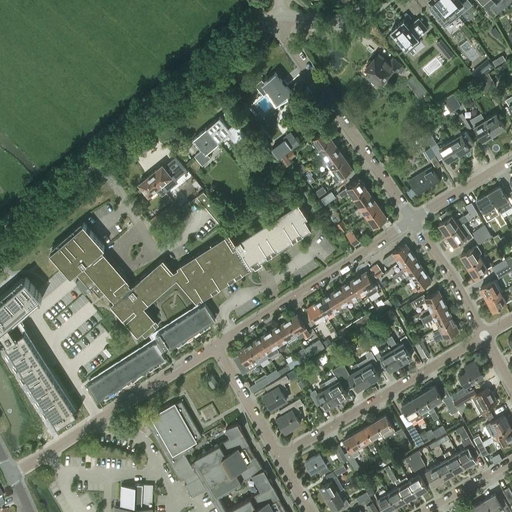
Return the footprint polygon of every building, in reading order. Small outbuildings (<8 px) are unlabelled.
[(444,27),(458,16),(445,0),(429,0),(436,8),(431,12),(444,27)] [(445,0),(458,16),(472,4),(468,0),(445,0)] [(492,0),(481,0),(479,2),(493,17),(511,0),(500,0),(496,4),(494,2),(492,0)] [(403,20),(399,23),(399,24),(396,26),(395,26),(391,30),(408,50),(420,40),(417,36),(419,35),(427,28),(418,18),(410,24),(411,25),(409,26),(403,20)] [(446,58),(451,54),(440,40),(436,44),(446,58)] [(369,70),(366,74),(378,84),(384,76),(386,77),(394,67),(401,72),(405,67),(393,58),(389,63),(378,54),(367,68),(369,70)] [(260,80),(255,85),(263,94),(266,91),(276,106),(288,99),(286,96),(291,91),(275,72),(263,82),(260,80)] [(488,72),(483,75),(491,88),(496,85),(488,72)] [(412,75),(406,80),(419,96),(425,92),(412,75)] [(491,88),(483,75),(477,79),(485,92),(491,88)] [(454,93),(449,96),(456,109),(461,106),(454,93)] [(456,109),(449,96),(442,100),(450,113),(456,109)] [(486,118),(494,133),(495,132),(495,133),(500,130),(500,129),(505,127),(496,112),(486,118)] [(206,127),(218,141),(229,132),(236,141),(246,133),(239,123),(231,130),(220,116),(206,127)] [(494,133),(486,118),(474,125),(483,140),(484,139),(484,140),(489,137),(489,136),(494,133)] [(218,141),(206,127),(193,137),(193,138),(191,140),(200,150),(194,155),(202,164),(210,158),(205,152),(218,141)] [(451,139),(459,153),(460,153),(460,154),(465,151),(465,150),(470,147),(475,144),(466,130),(462,132),(459,128),(453,132),(456,136),(451,139)] [(318,148),(332,139),(325,129),(311,138),(318,148)] [(431,146),(437,143),(429,131),(423,134),(431,146)] [(284,139),(271,149),(279,158),(291,148),(284,139)] [(339,149),(332,139),(318,148),(325,158),(339,149)] [(455,157),(454,156),(459,153),(451,139),(439,146),(445,156),(448,160),(449,159),(450,160),(455,157)] [(291,158),(297,153),(292,147),(287,152),(291,158)] [(325,158),(321,160),(324,165),(328,163),(332,168),(346,158),(339,149),(325,158)] [(285,154),(279,158),(286,167),(292,163),(285,154)] [(441,163),(438,159),(437,159),(434,154),(429,156),(430,158),(436,168),(441,165),(439,163),(441,163)] [(168,163),(179,175),(186,170),(175,157),(168,163)] [(352,168),(346,158),(332,168),(336,174),(332,177),(337,183),(342,179),(340,177),(352,168)] [(307,171),(307,170),(300,161),(295,164),(302,174),(303,174),(307,171)] [(150,173),(165,192),(170,189),(165,183),(166,182),(165,181),(172,176),(162,164),(150,173)] [(431,166),(409,179),(417,193),(439,180),(431,166)] [(307,171),(303,174),(310,183),(315,180),(311,175),(313,174),(309,169),(307,170),(307,171)] [(165,192),(150,173),(139,183),(148,195),(155,189),(156,190),(157,189),(162,195),(165,192)] [(353,197),(366,188),(359,178),(348,186),(347,186),(338,192),(342,197),(349,191),(353,197)] [(500,185),(488,192),(501,213),(511,207),(511,206),(511,205),(510,203),(507,198),(508,198),(500,185)] [(323,186),(315,191),(319,196),(327,191),(323,186)] [(366,188),(353,197),(360,206),(355,210),(347,216),(373,198),(366,188)] [(331,191),(321,199),(325,204),(336,197),(331,191)] [(488,192),(477,199),(484,212),(488,218),(494,214),(498,220),(503,217),(501,213),(488,192)] [(380,208),(373,198),(347,216),(349,218),(353,215),(354,217),(363,210),(367,217),(380,208)] [(78,274),(80,278),(87,286),(100,297),(106,291),(111,297),(112,297),(114,300),(111,303),(138,335),(141,332),(145,337),(156,327),(153,324),(152,322),(151,322),(154,319),(154,320),(155,319),(144,305),(178,278),(197,302),(198,301),(201,298),(202,299),(212,293),(213,294),(220,289),(219,288),(229,282),(230,283),(244,274),(243,273),(253,266),(254,267),(260,263),(260,262),(267,257),(268,258),(279,251),(278,250),(292,241),(293,242),(304,235),(303,233),(311,228),(305,219),(307,217),(298,202),(235,243),(229,233),(219,240),(218,239),(204,248),(205,249),(195,256),(194,255),(187,259),(188,260),(178,267),(179,269),(174,272),(164,259),(154,267),(153,266),(140,277),(141,278),(132,286),(129,283),(130,282),(125,277),(126,276),(109,255),(108,256),(103,251),(102,252),(101,250),(105,246),(85,222),(51,251),(71,275),(75,272),(78,274)] [(173,202),(158,214),(162,219),(177,208),(173,202)] [(464,215),(467,220),(477,213),(478,213),(478,212),(471,202),(465,206),(469,212),(464,215)] [(380,208),(367,217),(374,226),(387,217),(380,208)] [(451,215),(439,223),(446,234),(464,222),(467,220),(464,215),(464,214),(455,221),(451,215)] [(336,224),(343,219),(342,219),(341,220),(337,215),(333,218),(336,223),(336,224)] [(348,227),(343,219),(336,224),(341,231),(348,227)] [(464,222),(446,234),(450,239),(448,240),(451,245),(453,244),(454,245),(466,236),(468,239),(473,235),(471,233),(467,227),(464,223),(464,222)] [(471,233),(473,235),(475,238),(488,229),(484,224),(471,233)] [(478,244),(492,235),(488,229),(475,238),(478,244)] [(352,230),(347,234),(354,244),(359,241),(352,230)] [(498,234),(492,237),(499,249),(505,245),(498,234)] [(400,262),(412,253),(405,243),(383,259),(386,264),(396,257),(400,262)] [(468,266),(480,258),(478,254),(481,251),(477,244),(473,246),(473,247),(461,255),(468,266)] [(412,253),(400,262),(403,267),(392,275),(395,279),(419,262),(412,253)] [(480,258),(468,266),(475,277),(487,269),(480,258)] [(491,267),(495,273),(508,264),(505,258),(502,260),(491,267)] [(419,262),(395,279),(397,282),(408,274),(412,280),(425,271),(419,262)] [(377,263),(370,268),(377,278),(384,272),(377,263)] [(495,273),(498,278),(511,270),(508,264),(495,273)] [(366,271),(356,277),(365,291),(368,296),(378,289),(375,284),(374,284),(366,271)] [(425,271),(412,280),(416,285),(412,287),(412,288),(408,291),(413,298),(416,295),(414,292),(431,280),(425,271)] [(26,277),(0,299),(0,329),(1,329),(8,341),(5,342),(58,425),(77,413),(47,366),(52,363),(29,327),(17,335),(9,322),(41,295),(26,277)] [(356,277),(346,283),(357,301),(362,298),(359,294),(365,291),(356,277)] [(487,299),(500,292),(494,280),(481,287),(487,299)] [(357,301),(346,283),(336,289),(345,303),(351,299),(354,303),(357,301)] [(345,303),(336,289),(327,295),(338,313),(342,311),(339,307),(345,303)] [(430,307),(444,300),(439,290),(425,296),(424,293),(412,300),(416,306),(426,301),(430,307)] [(506,303),(500,292),(487,299),(493,310),(506,303)] [(338,313),(327,295),(317,301),(326,315),(332,311),(335,315),(338,313)] [(384,303),(376,309),(379,313),(392,305),(388,298),(383,301),(384,303)] [(444,300),(430,307),(432,312),(421,317),(424,323),(449,310),(444,300)] [(326,315),(317,301),(307,308),(316,321),(326,315)] [(158,338),(87,384),(97,400),(165,357),(160,350),(168,345),(170,348),(215,319),(205,303),(155,334),(158,338)] [(376,309),(366,315),(369,320),(379,314),(379,313),(376,309)] [(454,320),(449,310),(424,323),(425,326),(436,321),(440,327),(454,320)] [(366,315),(365,313),(355,320),(359,326),(369,320),(366,315)] [(287,320),(298,338),(303,335),(305,338),(313,334),(311,331),(309,332),(311,330),(308,326),(306,327),(305,326),(305,327),(297,314),(287,320)] [(298,338),(287,320),(277,326),(286,340),(288,344),(298,338)] [(359,326),(355,320),(345,326),(349,332),(359,326)] [(454,320),(440,327),(440,328),(433,331),(435,335),(433,336),(436,341),(444,337),(458,330),(454,320)] [(286,340),(277,326),(267,332),(276,346),(286,340)] [(349,332),(345,326),(336,332),(337,334),(340,338),(349,332)] [(276,346),(267,332),(257,338),(266,352),(269,357),(279,350),(276,346)] [(337,334),(322,343),(324,348),(340,338),(337,334)] [(391,335),(386,338),(389,344),(392,349),(401,363),(412,357),(409,351),(414,348),(406,336),(400,339),(403,343),(398,345),(391,335)] [(422,336),(413,340),(422,358),(430,354),(423,340),(424,340),(422,336)] [(257,338),(247,344),(256,358),(266,352),(257,338)] [(324,348),(322,343),(311,350),(309,346),(305,349),(307,353),(310,357),(324,348)] [(256,358),(247,344),(237,350),(239,353),(232,358),(243,374),(250,369),(247,364),(256,358)] [(379,351),(374,355),(381,368),(387,364),(390,370),(401,363),(392,349),(389,344),(379,350),(379,351)] [(307,353),(305,349),(304,348),(298,351),(300,355),(296,357),(300,363),(310,357),(307,353)] [(360,368),(369,383),(380,376),(377,370),(381,368),(374,355),(368,358),(371,362),(360,368)] [(290,369),(300,363),(296,357),(287,363),(287,365),(290,369)] [(466,386),(483,377),(475,361),(464,367),(467,372),(460,376),(465,386),(466,386)] [(343,363),(337,367),(349,387),(354,383),(358,389),(369,383),(360,368),(357,362),(352,365),(356,371),(350,374),(343,363)] [(290,369),(287,365),(278,371),(277,371),(280,375),(290,369)] [(335,375),(324,381),(337,402),(348,395),(344,389),(349,387),(337,367),(332,370),(335,375)] [(280,375),(277,371),(278,371),(277,369),(267,375),(268,377),(270,381),(271,381),(280,375)] [(212,374),(206,377),(212,387),(218,383),(212,374)] [(270,381),(268,377),(267,375),(256,382),(259,388),(270,381)] [(269,392),(263,395),(271,409),(286,400),(282,392),(287,389),(284,384),(289,381),(286,375),(265,387),(269,392)] [(315,389),(310,393),(317,405),(323,402),(326,408),(337,402),(324,381),(319,384),(323,390),(318,394),(315,389)] [(434,385),(423,392),(431,405),(432,405),(438,401),(439,403),(443,400),(437,390),(434,385)] [(461,389),(451,395),(450,395),(454,401),(468,393),(468,392),(469,392),(466,386),(465,386),(460,389),(461,389)] [(488,388),(472,397),(481,414),(487,410),(486,408),(497,401),(494,395),(492,395),(488,388)] [(431,405),(423,392),(412,398),(423,417),(430,413),(434,419),(439,417),(432,405),(431,405)] [(468,393),(454,401),(457,408),(458,410),(459,409),(460,411),(463,403),(471,398),(468,393)] [(458,410),(457,408),(454,401),(451,396),(444,400),(452,413),(458,410)] [(401,404),(406,413),(412,421),(416,419),(417,420),(423,417),(412,398),(401,404)] [(282,415),(277,418),(285,432),(300,423),(295,415),(300,412),(297,407),(303,404),(300,399),(279,410),(282,415)] [(151,511),(152,508),(142,508),(143,484),(135,483),(135,485),(121,485),(120,507),(115,506),(114,511),(285,511),(284,511),(286,510),(279,498),(277,499),(275,495),(278,494),(273,485),(272,483),(272,482),(271,479),(269,479),(267,474),(267,473),(265,470),(264,470),(263,468),(258,459),(256,461),(254,457),(255,456),(248,444),(247,445),(245,441),(247,440),(242,431),(241,430),(239,424),(239,425),(237,422),(225,429),(226,430),(231,437),(195,457),(196,459),(193,461),(193,460),(192,461),(196,468),(197,467),(198,470),(195,471),(185,453),(194,448),(191,441),(194,440),(202,435),(181,400),(174,405),(171,406),(169,404),(156,411),(157,414),(146,420),(180,480),(184,478),(187,483),(185,484),(192,496),(208,487),(221,511),(151,511)] [(375,421),(382,433),(385,437),(396,431),(392,424),(391,424),(386,414),(375,421)] [(497,434),(510,426),(504,415),(490,422),(485,425),(491,436),(496,433),(497,434)] [(375,421),(364,427),(374,443),(375,443),(372,438),(382,433),(375,421)] [(413,423),(407,427),(418,446),(424,442),(413,423)] [(438,428),(442,434),(446,432),(447,431),(444,427),(443,425),(438,428)] [(457,452),(465,467),(476,460),(473,455),(478,452),(463,425),(455,429),(457,433),(459,432),(464,440),(462,441),(465,447),(457,452)] [(511,439),(511,429),(510,426),(497,434),(503,445),(511,439)] [(364,427),(354,433),(361,445),(367,442),(370,446),(374,443),(364,427)] [(401,427),(396,431),(405,445),(410,442),(401,427)] [(361,445),(354,433),(344,439),(350,450),(344,453),(348,460),(358,477),(363,474),(361,471),(363,470),(355,457),(360,453),(357,448),(361,445)] [(477,445),(483,441),(479,435),(477,433),(472,435),(474,437),(473,438),(477,445)] [(447,434),(436,440),(438,444),(449,438),(447,434)] [(489,453),(483,441),(477,445),(483,456),(489,453)] [(344,453),(339,444),(332,448),(335,452),(338,457),(342,463),(348,460),(344,453)] [(320,453),(305,461),(311,472),(317,469),(321,474),(329,469),(326,464),(332,460),(329,455),(326,450),(321,453),(320,453)] [(412,454),(419,468),(425,464),(420,454),(421,454),(419,450),(412,454)] [(465,467),(457,452),(451,455),(449,451),(444,453),(446,458),(455,472),(465,467)] [(388,454),(383,458),(386,463),(392,460),(388,454)] [(419,468),(412,454),(405,458),(407,462),(409,461),(414,471),(419,468)] [(386,463),(383,458),(378,460),(381,466),(386,463)] [(446,458),(436,464),(444,478),(455,472),(446,458)] [(344,464),(333,470),(336,475),(347,469),(344,464)] [(389,464),(384,467),(389,474),(393,472),(389,464)] [(444,478),(436,464),(425,470),(433,484),(444,478)] [(393,472),(389,474),(393,482),(395,481),(398,486),(406,500),(416,494),(408,480),(409,480),(406,476),(400,480),(399,478),(397,479),(393,472)] [(409,480),(408,480),(416,494),(427,488),(419,474),(409,480)] [(331,480),(320,486),(327,498),(338,491),(338,490),(344,487),(336,475),(330,479),(331,480)] [(367,478),(361,481),(366,491),(370,498),(370,497),(370,496),(375,493),(367,478)] [(398,486),(387,492),(396,506),(406,500),(398,486)] [(511,492),(508,486),(502,490),(510,502),(511,500),(511,492)] [(381,496),(377,498),(384,511),(385,511),(396,506),(387,492),(385,489),(383,488),(380,490),(379,493),(381,496)] [(338,491),(327,498),(333,509),(342,504),(344,507),(350,504),(345,496),(342,497),(338,491)] [(370,498),(366,491),(356,497),(359,503),(363,501),(364,501),(370,498)] [(495,493),(485,499),(492,511),(495,511),(503,507),(497,497),(495,493)] [(511,511),(511,510),(502,494),(501,495),(497,497),(503,507),(502,508),(504,511),(511,511)] [(370,498),(364,501),(369,511),(377,511),(378,511),(370,497),(370,498)] [(492,511),(485,499),(474,506),(477,511),(492,511)]
